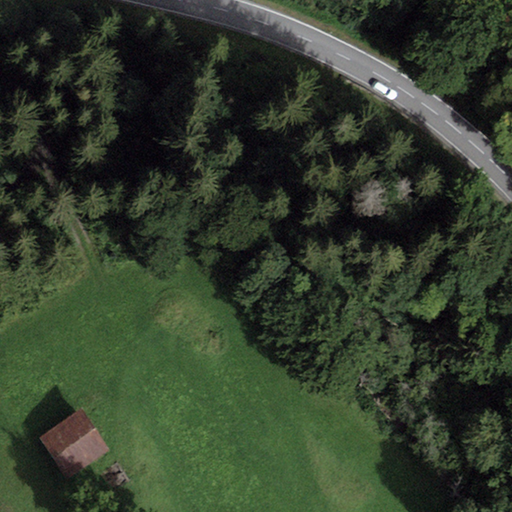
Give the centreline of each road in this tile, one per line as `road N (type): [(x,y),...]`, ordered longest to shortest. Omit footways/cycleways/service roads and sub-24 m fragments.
road 1 (tertiary): [(182,0),(240,23),(426,127),(511,200)]
road 2 (track): [(43,134),(89,284)]
